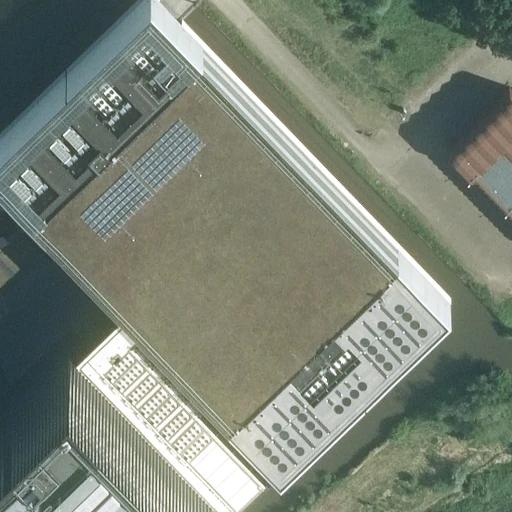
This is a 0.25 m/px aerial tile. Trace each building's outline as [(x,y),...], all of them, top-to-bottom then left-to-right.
[(0,174),(32,208),(39,214),(120,299),(272,456),(277,461),(279,463),(447,301),(449,299),(180,19),(174,14),(165,4),(160,0),(140,0),(0,135),(0,174)] [(451,142),(447,148),(459,160),(471,172),(475,170),(479,172),(478,174),(481,176),(484,178),(483,179),(489,183),(488,184),(494,188),(493,189),(496,191),(499,193),(498,194),(504,198),(503,200),(509,203),(508,205),(511,207),(511,90),(509,88),(503,92),(499,98),(493,102),(489,108),(482,112),(478,118),(472,122),(468,128),(462,132),(458,138),(451,142)] [(0,236),(39,214),(33,208),(0,226),(0,236)] [(0,315),(52,265),(44,256),(34,245),(0,210),(0,315)] [(126,305),(82,348),(228,499),(272,456),(126,305)] [(0,435),(74,511),(228,511),(235,506),(233,504),(228,499),(82,348),(76,341),(68,334),(11,388),(5,394),(0,398),(0,435)] [(0,365),(0,383),(5,394),(11,388),(0,365)] [(506,400),(500,406),(504,410),(510,404),(506,400)] [(446,445),(441,451),(445,455),(450,449),(446,445)] [(388,490),(382,496),(386,500),(392,494),(388,490)] [(0,498),(0,511),(10,511),(12,511),(0,498)]
